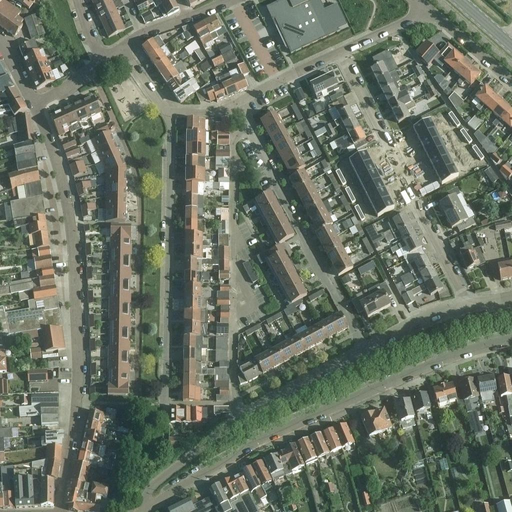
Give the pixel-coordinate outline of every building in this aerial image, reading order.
[(7,0),(10,1),(15,4),(17,2),(25,8),(29,10),(35,0),(7,0)] [(97,0),(92,3),(98,15),(122,4),(119,0),(116,0),(115,1),(115,2),(113,3),(111,0),(97,0)] [(156,9),(158,8),(172,0),(148,0),(135,7),(138,12),(154,5),(156,9)] [(167,16),(167,17),(168,18),(179,12),(172,0),(158,8),(163,18),(167,16)] [(185,0),(190,8),(204,0),(185,0)] [(274,20),(291,55),(340,32),(339,31),(348,27),(338,6),(325,12),(320,3),(327,0),(284,0),(266,9),(272,21),(274,20)] [(0,4),(0,27),(4,31),(12,20),(14,21),(16,17),(17,18),(17,17),(20,14),(21,13),(4,1),(3,1),(0,4)] [(98,15),(103,27),(120,19),(116,10),(118,9),(119,11),(124,9),(122,4),(98,15)] [(150,12),(141,16),(141,17),(144,23),(145,24),(154,19),(150,12)] [(14,38),(23,27),(21,26),(23,22),(17,17),(17,18),(16,17),(14,21),(12,20),(4,31),(14,38)] [(24,21),(31,40),(44,35),(38,17),(24,21)] [(221,30),(214,18),(203,24),(211,39),(217,35),(216,33),(221,30)] [(120,19),(103,27),(109,39),(115,36),(118,35),(122,33),(124,32),(133,28),(131,23),(126,25),(126,26),(124,28),(120,19)] [(203,24),(193,30),(204,51),(205,51),(207,50),(215,46),(213,41),(211,39),(203,24)] [(189,31),(184,34),(183,35),(187,43),(193,39),(189,31)] [(141,49),(148,58),(164,47),(165,47),(158,37),(141,49)] [(416,53),(422,58),(433,47),(426,42),(416,53)] [(33,55),(43,51),(42,46),(36,49),(34,43),(19,49),(23,59),(33,55)] [(189,57),(199,50),(194,43),(184,50),(189,57)] [(217,49),(220,56),(231,51),(232,51),(228,43),(217,49)] [(433,47),(422,58),(421,61),(427,66),(433,60),(440,67),(444,64),(453,72),(463,59),(452,50),(448,46),(438,55),(437,55),(438,53),(433,47)] [(148,58),(154,67),(170,56),(164,47),(148,58)] [(399,62),(409,56),(407,52),(401,55),(397,47),(388,51),(392,60),(397,57),(399,62)] [(205,60),(200,50),(195,53),(201,63),(205,60)] [(24,59),(28,70),(46,62),(42,52),(24,59)] [(212,52),(207,53),(211,61),(215,59),(212,52)] [(376,68),(371,70),(376,82),(388,76),(395,72),(396,71),(387,52),(372,60),(376,68)] [(154,67),(161,77),(177,66),(177,65),(171,56),(170,56),(154,67)] [(215,68),(224,63),(220,56),(215,59),(211,61),(215,68)] [(234,61),(237,67),(244,62),(241,57),(234,61)] [(469,64),(463,59),(453,72),(460,78),(456,82),(458,83),(471,68),(468,66),(469,64)] [(51,73),(46,62),(28,70),(32,80),(51,73)] [(177,66),(161,77),(167,86),(186,73),(187,73),(180,63),(177,65),(177,66)] [(210,69),(207,63),(201,66),(204,72),(210,69)] [(229,75),(238,94),(247,90),(242,78),(248,76),(244,65),(238,68),(238,70),(229,74),(229,75)] [(471,68),(458,83),(460,86),(464,82),(470,87),(481,75),(475,69),(474,71),(471,68)] [(167,86),(174,95),(192,83),(190,79),(193,77),(189,71),(187,73),(186,73),(167,86)] [(388,76),(376,82),(382,92),(396,85),(401,83),(395,72),(388,76)] [(32,80),(37,91),(53,84),(55,83),(51,73),(32,80)] [(222,87),(227,99),(238,94),(229,75),(218,79),(219,81),(222,87)] [(332,75),(321,80),(327,91),(332,89),(334,92),(339,90),(337,86),(332,75)] [(2,95),(14,89),(8,77),(0,80),(0,94),(2,94),(2,95)] [(436,77),(433,79),(438,87),(443,81),(444,80),(442,78),(441,77),(436,77)] [(327,91),(321,80),(310,85),(315,97),(317,100),(320,99),(320,100),(328,96),(326,92),(327,91)] [(195,94),(199,91),(194,84),(196,83),(194,81),(192,83),(174,95),(180,104),(193,96),(195,94)] [(215,98),(216,102),(217,103),(227,99),(222,87),(219,81),(216,82),(218,86),(211,89),(209,85),(199,91),(195,94),(200,104),(206,101),(202,93),(204,92),(208,101),(215,98)] [(443,81),(438,87),(442,93),(447,87),(447,85),(443,81)] [(307,85),(302,88),(311,104),(316,101),(307,85)] [(382,92),(388,103),(398,97),(396,92),(399,90),(396,85),(382,92)] [(473,95),(469,98),(472,101),(474,98),(480,103),(477,105),(475,109),(478,111),(479,113),(484,107),(494,96),(491,93),(492,92),(486,87),(485,89),(481,85),(473,95)] [(10,108),(21,102),(14,89),(2,95),(2,94),(0,94),(0,104),(6,102),(9,106),(10,108)] [(410,91),(415,101),(419,99),(415,89),(410,91)] [(300,103),(305,100),(300,90),(295,92),(300,103)] [(447,96),(449,99),(448,100),(457,111),(459,108),(461,106),(464,103),(451,91),(447,96)] [(437,96),(435,92),(429,95),(426,97),(428,101),(437,96)] [(388,103),(393,113),(413,103),(411,99),(408,100),(405,94),(398,97),(388,103)] [(493,115),(504,102),(498,97),(496,98),(494,96),(484,107),(479,113),(483,116),(488,110),(493,115)] [(83,103),(90,119),(101,114),(94,98),(83,103)] [(335,109),(346,104),(343,99),(332,104),(335,109)] [(26,111),(21,102),(10,108),(9,106),(2,108),(0,108),(0,114),(5,114),(11,112),(14,118),(26,111)] [(499,125),(511,111),(508,109),(509,107),(504,102),(493,115),(497,119),(492,125),(496,128),(499,125)] [(83,103),(72,108),(79,124),(90,119),(83,103)] [(416,108),(413,103),(393,113),(399,124),(407,119),(410,119),(407,113),(416,108)] [(340,119),(334,122),(337,128),(337,129),(340,127),(341,127),(355,120),(349,109),(346,104),(335,109),(338,115),(340,119)] [(61,113),(68,129),(71,134),(76,132),(73,127),(79,124),(72,108),(61,113)] [(501,127),(504,124),(510,130),(511,127),(511,112),(511,111),(499,125),(501,127)] [(63,131),(68,129),(61,113),(50,118),(59,137),(65,135),(63,131)] [(265,131),(281,122),(276,113),(260,121),(265,131)] [(18,133),(19,139),(33,136),(30,116),(11,120),(15,134),(18,133)] [(468,126),(475,133),(484,123),(476,116),(472,121),(468,126)] [(217,123),(217,133),(221,133),(229,133),(229,119),(221,119),(221,123),(217,123)] [(204,133),(205,120),(186,120),(186,133),(204,133)] [(341,127),(340,127),(342,132),(346,130),(349,136),(360,131),(355,120),(341,127)] [(430,121),(413,130),(418,140),(435,132),(430,121)] [(281,122),(265,131),(270,140),(286,131),(281,122)] [(95,130),(98,137),(108,132),(106,125),(95,130)] [(330,126),(325,129),(321,131),(324,135),(328,133),(328,134),(333,131),(330,126)] [(286,131),(270,140),(275,149),(290,140),(286,131)] [(349,136),(334,143),(338,151),(338,153),(339,155),(341,156),(343,154),(344,152),(343,151),(345,150),(346,151),(354,147),(357,151),(368,146),(365,141),(366,141),(360,131),(349,136)] [(435,132),(418,140),(423,149),(440,141),(435,132)] [(487,139),(478,132),(474,136),(481,146),(487,139)] [(186,133),(186,145),(205,145),(205,133),(204,133),(186,133)] [(217,143),(229,143),(229,133),(221,133),(217,133),(217,143)] [(91,142),(96,153),(114,145),(109,134),(94,140),(91,142)] [(490,135),(487,139),(481,146),(490,159),(498,149),(492,144),(495,140),(490,135)] [(23,145),(34,143),(33,136),(19,139),(20,146),(23,145)] [(73,140),(61,145),(64,152),(76,146),(73,140)] [(290,140),(275,149),(280,158),(295,149),(290,140)] [(440,141),(423,149),(427,158),(444,150),(440,141)] [(35,156),(34,143),(23,145),(20,146),(13,148),(15,160),(22,158),(35,156)] [(96,153),(101,164),(119,156),(114,145),(96,153)] [(205,145),(186,145),(186,158),(205,158),(205,145)] [(77,148),(64,153),(67,159),(80,154),(77,148)] [(295,149),(280,158),(285,167),(300,158),(295,149)] [(444,150),(427,158),(432,167),(449,159),(444,150)] [(505,162),(511,158),(505,150),(499,154),(505,162)] [(365,153),(349,162),(354,172),(371,163),(365,153)] [(491,158),(490,160),(495,167),(501,161),(499,158),(496,156),(494,155),(491,158)] [(36,162),(35,156),(22,158),(15,160),(17,166),(36,162)] [(119,156),(101,164),(106,175),(126,171),(119,156)] [(186,158),(186,171),(205,171),(205,158),(186,158)] [(216,172),(218,172),(229,171),(229,158),(216,158),(216,172)] [(290,176),(305,167),(300,158),(285,167),(290,176)] [(449,159),(432,167),(437,176),(453,168),(449,159)] [(324,171),(328,169),(325,161),(320,163),(324,171)] [(36,162),(17,166),(18,173),(37,169),(36,162)] [(70,166),(71,172),(85,168),(83,162),(70,166)] [(371,163),(354,172),(359,181),(375,172),(371,163)] [(499,173),(501,176),(506,182),(508,180),(511,175),(511,174),(504,167),(499,173)] [(85,168),(71,172),(73,178),(87,173),(85,168)] [(453,168),(437,176),(442,186),(458,178),(453,168)] [(39,183),(37,169),(18,173),(8,176),(12,190),(17,188),(24,186),(39,183)] [(493,184),(498,181),(489,169),(484,172),(493,184)] [(106,175),(106,187),(126,187),(126,171),(106,175)] [(186,184),(209,184),(209,178),(205,178),(205,171),(186,171),(186,184)] [(229,171),(218,172),(218,180),(229,180),(229,171)] [(375,172),(359,181),(364,190),(380,181),(375,172)] [(295,191),(309,183),(304,173),(289,181),(290,181),(295,191)] [(309,183),(295,191),(295,192),(295,191),(301,201),(300,202),(315,194),(315,193),(320,190),(318,186),(315,180),(309,183)] [(380,181),(364,190),(368,199),(385,190),(380,181)] [(19,202),(27,200),(27,201),(42,197),(39,183),(24,186),(17,188),(19,202)] [(77,192),(82,191),(91,188),(89,183),(76,186),(77,192)] [(186,192),(183,192),(182,197),(186,197),(203,197),(207,197),(207,191),(213,191),(213,184),(209,184),(186,184),(186,192)] [(126,187),(106,187),(105,199),(125,199),(126,187)] [(506,200),(511,197),(504,188),(499,191),(506,200)] [(440,206),(446,218),(461,210),(456,198),(460,196),(457,189),(442,197),(445,203),(440,206)] [(385,190),(368,199),(373,208),(390,199),(385,190)] [(276,247),(286,241),(294,237),(270,194),(255,202),(259,210),(254,213),(256,217),(262,214),(265,221),(260,224),(262,228),(267,225),(271,231),(266,234),(268,238),(273,235),(278,245),(276,246),(276,247)] [(315,194),(300,202),(301,202),(306,212),(321,204),(315,194)] [(45,217),(42,197),(27,201),(27,200),(19,202),(10,204),(13,222),(33,219),(45,217)] [(186,210),(202,210),(203,210),(203,197),(186,197),(186,210)] [(105,199),(105,211),(125,211),(125,199),(105,199)] [(390,199),(373,208),(378,218),(395,209),(390,199)] [(312,223),(327,215),(321,204),(306,212),(306,213),(307,212),(312,222),(312,223)] [(81,207),(82,213),(87,212),(96,211),(95,205),(81,207)] [(186,210),(186,223),(204,223),(204,219),(202,218),(202,210),(186,210)] [(221,216),(221,223),(228,223),(228,210),(216,210),(216,216),(221,216)] [(467,221),(461,210),(446,218),(452,229),(457,227),(460,233),(475,225),(472,219),(467,221)] [(105,211),(105,223),(125,224),(125,211),(105,211)] [(385,240),(399,233),(410,227),(405,216),(401,217),(399,213),(388,219),(390,224),(393,222),(396,229),(391,231),(390,231),(383,235),(385,240)] [(327,215),(312,223),(318,233),(330,227),(332,226),(327,215)] [(46,225),(45,217),(33,219),(13,222),(14,229),(29,227),(46,225)] [(186,223),(185,236),(201,236),(203,236),(207,236),(207,233),(205,233),(205,223),(204,223),(186,223)] [(218,236),(228,236),(228,223),(221,223),(218,223),(218,236)] [(30,236),(34,236),(34,235),(47,234),(46,225),(29,227),(30,236)] [(131,228),(111,227),(110,240),(130,240),(131,240),(131,228)] [(335,238),(330,227),(318,233),(315,235),(316,235),(321,245),(335,238)] [(399,233),(385,240),(387,244),(395,240),(401,238),(404,244),(416,238),(410,227),(399,233)] [(49,248),(47,234),(34,235),(34,236),(36,250),(37,250),(49,248)] [(185,236),(185,248),(202,248),(202,249),(210,249),(210,242),(202,242),(203,236),(201,236),(185,236)] [(218,248),(228,248),(228,244),(228,236),(218,236),(218,248)] [(326,256),(341,248),(335,238),(321,245),(321,246),(327,256),(326,256)] [(403,257),(406,262),(418,256),(415,251),(421,248),(416,238),(404,244),(391,251),(393,255),(400,251),(403,257)] [(468,271),(480,265),(485,263),(479,246),(472,249),(470,245),(473,244),(470,238),(466,240),(468,243),(463,246),(465,250),(459,252),(468,271)] [(130,252),(130,240),(110,240),(110,252),(130,252)] [(49,248),(37,250),(39,260),(51,258),(49,248)] [(202,248),(185,248),(185,262),(199,262),(206,262),(206,255),(202,255),(202,249),(202,248)] [(219,262),(229,262),(228,248),(218,248),(219,262)] [(306,297),(283,253),(280,248),(269,254),(268,252),(257,258),(261,266),(265,263),(268,262),(272,270),(267,273),(269,276),(274,274),(278,280),(273,283),(275,287),(280,284),(284,291),(279,294),(281,298),(286,295),(291,304),(288,306),(289,306),(306,297)] [(332,266),(332,267),(347,259),(341,248),(326,256),(327,256),(332,266)] [(130,262),(130,252),(110,252),(110,262),(130,262)] [(403,283),(420,274),(431,269),(426,258),(420,261),(418,256),(406,262),(408,267),(411,273),(400,279),(403,283)] [(35,272),(41,271),(53,270),(51,258),(39,260),(34,260),(35,272)] [(347,259),(332,267),(333,267),(338,277),(353,269),(347,259)] [(110,262),(110,276),(130,276),(130,262),(110,262)] [(219,262),(206,262),(199,262),(185,262),(185,274),(202,274),(202,266),(219,267),(219,262)] [(219,274),(229,274),(229,262),(219,262),(219,267),(219,274)] [(258,281),(248,263),(242,266),(253,284),(258,281)] [(390,277),(394,276),(387,263),(384,265),(390,277)] [(511,279),(511,272),(510,264),(497,267),(500,282),(511,279)] [(403,283),(405,288),(422,279),(425,286),(437,280),(431,269),(420,274),(411,279),(403,283)] [(41,271),(43,279),(54,277),(53,270),(41,271)] [(185,274),(185,287),(200,287),(201,287),(202,282),(210,282),(210,274),(202,274),(185,274)] [(219,287),(229,287),(229,274),(219,274),(219,281),(217,281),(217,287),(219,287)] [(130,276),(110,276),(110,288),(130,288),(130,276)] [(55,288),(54,277),(43,279),(39,279),(39,280),(31,281),(32,291),(40,290),(55,288)] [(425,286),(402,298),(406,307),(415,302),(413,297),(427,290),(430,296),(442,290),(442,289),(443,288),(441,285),(439,284),(437,280),(425,286)] [(11,296),(18,294),(27,293),(32,291),(31,281),(9,285),(11,296)] [(368,292),(371,298),(379,313),(390,307),(386,300),(392,297),(385,284),(379,287),(379,286),(368,292)] [(0,297),(1,298),(1,297),(11,296),(9,285),(0,286),(0,297)] [(185,287),(185,300),(200,300),(200,287),(185,287)] [(217,300),(229,300),(229,287),(219,287),(219,294),(216,294),(217,300)] [(57,298),(55,288),(40,290),(32,291),(34,302),(46,299),(57,298)] [(110,288),(109,300),(129,300),(130,288),(110,288)] [(406,289),(399,293),(402,298),(408,294),(406,289)] [(27,293),(18,294),(20,302),(28,300),(27,293)] [(356,299),(351,302),(358,315),(364,312),(367,319),(379,313),(371,298),(365,301),(361,294),(355,297),(356,299)] [(317,299),(315,295),(308,299),(311,304),(314,310),(321,307),(318,301),(317,299)] [(28,303),(29,311),(30,315),(46,312),(59,310),(57,298),(46,299),(34,302),(28,303)] [(129,300),(109,300),(109,312),(129,312),(129,300)] [(206,300),(200,300),(185,300),(185,313),(200,313),(206,313),(206,300)] [(302,304),(301,302),(300,300),(293,304),(295,308),(296,308),(299,313),(304,311),(301,305),(302,304)] [(0,337),(3,337),(42,331),(51,330),(50,324),(48,325),(47,317),(46,312),(30,315),(29,311),(4,315),(3,308),(0,308),(0,337)] [(61,329),(59,310),(46,312),(47,317),(48,325),(50,324),(51,330),(61,329)] [(109,312),(109,324),(129,324),(129,312),(109,312)] [(207,313),(206,313),(200,313),(185,313),(185,325),(200,326),(207,326),(207,313)] [(220,325),(228,325),(229,313),(220,313),(220,314),(217,314),(217,319),(220,319),(220,325)] [(347,330),(348,330),(348,329),(340,315),(339,315),(329,321),(337,335),(347,329),(347,330)] [(337,335),(329,321),(319,326),(327,341),(327,340),(337,335)] [(129,324),(109,324),(109,336),(129,336),(129,324)] [(200,326),(185,325),(185,338),(200,338),(200,326)] [(228,336),(229,326),(216,326),(216,336),(228,336)] [(326,341),(327,341),(319,326),(308,332),(316,347),(316,346),(326,341)] [(65,350),(61,329),(51,330),(42,331),(46,353),(65,350)] [(316,347),(308,332),(298,338),(305,352),(306,352),(316,346),(316,347)] [(109,336),(108,348),(128,348),(128,345),(129,336),(109,336)] [(185,351),(202,352),(207,351),(207,347),(203,347),(203,338),(200,338),(185,338),(185,351)] [(305,353),(305,352),(298,338),(287,343),(295,358),(305,352),(305,353)] [(227,349),(227,339),(216,339),(216,349),(227,349)] [(295,358),(287,343),(276,349),(284,364),(285,364),(284,363),(294,358),(295,358)] [(128,348),(108,348),(108,360),(128,360),(128,348)] [(31,359),(32,359),(41,358),(40,349),(29,350),(31,359)] [(284,364),(276,349),(266,355),(274,369),(284,364)] [(185,364),(201,364),(206,364),(206,358),(201,358),(202,352),(185,351),(185,364)] [(219,364),(227,364),(227,351),(216,351),(216,364),(219,364)] [(255,361),(262,374),(263,375),(273,369),(273,370),(274,369),(266,355),(255,361)] [(47,360),(48,369),(48,370),(59,369),(58,359),(47,360)] [(108,360),(108,372),(128,372),(128,360),(108,360)] [(257,377),(262,374),(255,361),(249,364),(250,365),(245,368),(243,364),(238,367),(240,371),(242,375),(238,377),(240,386),(247,384),(257,378),(257,379),(258,378),(257,377)] [(201,371),(202,367),(201,364),(185,364),(184,377),(199,377),(207,377),(214,377),(227,377),(227,370),(229,370),(229,364),(227,364),(219,364),(219,370),(214,370),(214,371),(201,371)] [(47,382),(46,371),(28,372),(28,383),(47,382)] [(128,372),(108,372),(108,384),(128,384),(128,372)] [(184,377),(184,390),(199,390),(199,377),(184,377)] [(214,377),(215,390),(228,390),(228,377),(227,377),(214,377)] [(479,381),(477,381),(480,395),(482,404),(493,402),(491,393),(495,392),(493,378),(485,380),(485,379),(479,380),(479,381)] [(511,395),(509,380),(509,379),(498,381),(501,398),(507,397),(509,408),(508,408),(509,417),(511,417),(511,395)] [(474,381),(460,385),(462,394),(466,408),(468,415),(469,414),(472,413),(469,402),(478,399),(474,381)] [(75,392),(75,382),(65,382),(65,392),(75,392)] [(128,384),(108,384),(108,396),(128,396),(128,384)] [(466,408),(462,394),(455,396),(452,386),(433,391),(438,408),(456,403),(457,405),(458,411),(461,410),(466,408)] [(199,390),(184,390),(184,403),(200,403),(199,390)] [(228,390),(215,390),(214,390),(214,397),(216,397),(216,403),(229,403),(228,390)] [(31,397),(31,407),(40,407),(40,405),(58,405),(59,396),(31,397)] [(417,415),(430,411),(426,396),(413,399),(417,415)] [(416,431),(414,420),(410,403),(397,406),(404,434),(416,431)] [(40,407),(31,407),(19,408),(20,418),(27,417),(32,417),(41,417),(58,416),(58,405),(40,405),(40,407)] [(105,415),(90,411),(87,422),(102,426),(102,425),(104,419),(109,419),(115,420),(117,411),(107,409),(105,415)] [(191,410),(171,410),(171,423),(191,424),(191,410)] [(207,410),(191,410),(191,424),(202,424),(207,424),(207,410)] [(369,439),(391,430),(384,411),(361,420),(369,439)] [(58,416),(41,417),(42,428),(58,427),(58,416)] [(102,426),(87,422),(85,432),(100,436),(99,437),(102,438),(102,436),(105,437),(106,431),(117,433),(118,429),(102,425),(102,426)] [(334,431),(343,454),(355,449),(346,426),(334,431)] [(0,440),(3,440),(12,439),(12,430),(2,430),(0,430),(0,440)] [(343,454),(334,431),(322,436),(330,459),(331,458),(332,461),(335,460),(333,457),(343,454)] [(85,432),(83,443),(105,448),(108,449),(110,444),(103,442),(104,438),(102,437),(105,437),(102,436),(102,438),(99,437),(100,436),(85,432)] [(32,436),(17,436),(18,447),(32,446),(32,436)] [(46,447),(62,448),(62,436),(46,437),(45,437),(45,444),(41,444),(41,448),(47,448),(46,447)] [(330,459),(322,436),(309,441),(318,464),(330,459)] [(180,440),(168,440),(168,450),(180,450),(180,443),(180,440)] [(318,464),(309,441),(297,446),(306,468),(318,464)] [(105,448),(83,443),(80,453),(100,458),(103,458),(105,448)] [(46,462),(60,464),(61,464),(62,448),(46,447),(47,448),(46,461),(46,462)] [(277,457),(283,473),(285,479),(287,478),(292,476),(291,474),(292,474),(304,469),(295,447),(285,451),(286,453),(277,457)] [(80,453),(78,463),(95,467),(97,459),(100,460),(100,458),(80,453)] [(264,462),(271,478),(283,473),(277,457),(264,462)] [(46,462),(46,461),(43,462),(32,464),(32,472),(32,482),(41,482),(42,482),(42,478),(42,472),(42,470),(58,473),(60,464),(46,462)] [(124,471),(125,463),(114,461),(113,468),(124,471)] [(76,463),(73,474),(71,483),(85,486),(90,469),(96,470),(96,468),(95,467),(78,463),(76,463)] [(261,464),(251,469),(256,479),(262,492),(263,491),(264,493),(270,490),(268,486),(271,484),(261,464)] [(2,486),(3,509),(14,510),(13,495),(10,495),(10,484),(6,484),(7,481),(14,481),(13,475),(13,468),(1,470),(2,484),(2,486)] [(256,479),(251,469),(241,474),(251,494),(256,492),(260,502),(266,499),(264,493),(263,491),(262,492),(256,479)] [(46,478),(54,480),(57,481),(58,473),(42,470),(42,472),(42,478),(46,478)] [(32,490),(32,482),(31,472),(14,473),(16,509),(33,508),(33,499),(32,499),(32,490)] [(229,481),(223,484),(236,511),(257,511),(241,477),(230,482),(229,481)] [(341,479),(334,481),(337,491),(345,489),(341,479)] [(41,508),(41,482),(32,482),(32,490),(32,499),(33,499),(33,508),(41,508)] [(54,482),(42,482),(41,482),(41,508),(53,508),(54,482)] [(71,483),(67,501),(86,502),(87,496),(83,495),(85,486),(71,483)] [(236,511),(223,484),(210,490),(213,497),(219,508),(215,510),(215,511),(236,511)] [(331,485),(324,487),(327,495),(334,494),(331,485)] [(86,502),(85,511),(99,511),(101,499),(107,500),(108,490),(89,486),(88,489),(92,490),(91,496),(87,495),(87,496),(86,502)] [(371,490),(375,502),(381,500),(376,488),(371,490)] [(127,492),(115,490),(114,499),(125,501),(127,492)] [(219,508),(213,497),(192,508),(189,501),(167,511),(211,511),(213,511),(215,510),(219,508)] [(68,511),(70,511),(85,511),(86,502),(67,501),(65,506),(69,506),(68,511)] [(511,511),(511,509),(511,505),(510,505),(510,503),(496,507),(497,511),(511,511)]
